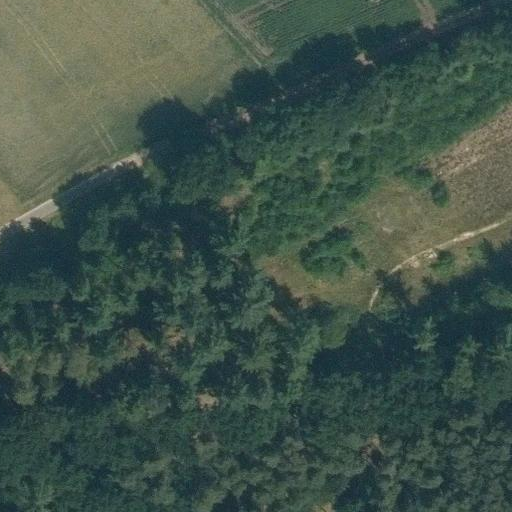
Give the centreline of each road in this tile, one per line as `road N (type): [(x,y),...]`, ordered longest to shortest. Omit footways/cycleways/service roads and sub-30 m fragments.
road 1 (track): [(491,0),(320,70),(123,165)]
road 2 (unclassified): [(123,165),(0,233)]
